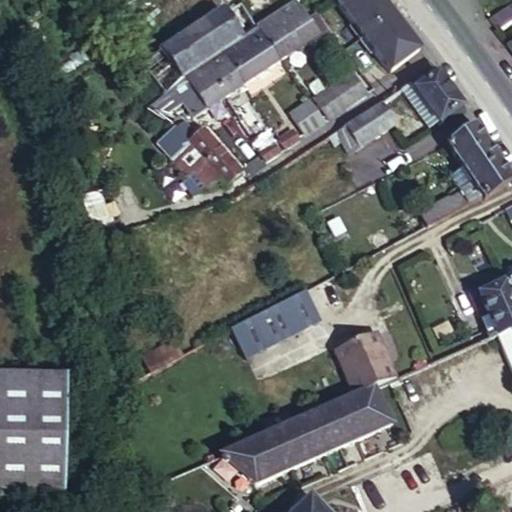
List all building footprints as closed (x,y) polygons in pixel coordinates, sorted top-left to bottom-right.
[(417,53),(378,0),(342,0),(335,5),(386,74),(417,53)] [(240,9),(251,26),(262,19),(251,2),(240,9)] [(511,4),(489,23),(499,34),(511,24),(511,4)] [(305,24),(293,5),(275,17),(298,51),(309,44),(316,40),(305,24)] [(240,42),(255,31),(251,26),(240,9),(225,19),(240,42)] [(241,43),(240,42),(225,19),(221,14),(158,56),(167,70),(150,81),(154,87),(160,97),(170,90),(202,69),(220,57),(239,44),(241,43)] [(298,51),(275,17),(255,31),(279,64),(298,51)] [(316,17),(305,24),(316,40),(329,35),(316,17)] [(279,64),(255,31),(240,42),(241,43),(239,44),(261,76),(279,64)] [(329,35),(316,40),(309,44),(313,52),(333,40),(329,35)] [(242,89),(261,76),(239,44),(220,57),(242,89)] [(141,67),(150,81),(167,70),(158,56),(141,67)] [(224,101),(242,89),(220,57),(202,69),(224,101)] [(170,90),(181,106),(192,121),(224,101),(202,69),(170,90)] [(437,128),(461,110),(434,70),(410,86),(435,126),(437,128)] [(329,91),(344,112),(344,111),(365,97),(351,76),(329,91)] [(427,132),(435,126),(410,86),(401,92),(427,132)] [(154,100),(160,97),(154,87),(148,91),(154,100)] [(144,108),(146,111),(166,116),(181,106),(170,90),(160,97),(154,100),(144,108)] [(326,125),(344,112),(329,91),(311,104),(326,125)] [(327,142),(333,152),(340,146),(350,160),(394,131),(379,107),(332,139),(327,142)] [(311,135),(324,126),(317,117),(305,125),(309,132),(311,135)] [(180,126),(173,131),(187,146),(188,148),(172,163),(188,180),(194,175),(209,191),(219,181),(226,189),(240,175),(202,133),(194,140),(180,126)] [(481,205),(511,184),(474,129),(445,149),(470,187),(458,193),(466,209),(479,202),(481,205)] [(278,143),(285,153),(299,143),(298,140),(293,133),(278,143)] [(267,164),(280,156),(274,146),(260,154),(267,164)] [(437,224),(466,209),(458,193),(429,209),(437,224)] [(0,207),(0,228),(33,220),(28,201),(0,207)] [(419,215),(425,230),(437,224),(429,209),(419,215)] [(87,230),(91,243),(95,242),(103,239),(99,225),(87,230)] [(477,299),(497,343),(498,342),(511,336),(511,306),(505,292),(503,288),(477,299)] [(325,321),(310,292),(267,315),(237,331),(253,359),(325,321)] [(511,336),(498,342),(497,343),(511,375),(511,336)] [(357,402),(376,394),(398,385),(377,337),(337,356),(357,402)] [(144,362),(151,374),(180,359),(174,346),(144,362)] [(0,500),(59,504),(65,375),(0,372),(0,500)] [(269,439),(221,459),(254,488),(391,431),(376,394),(357,402),(292,429),(269,439)] [(263,428),(269,439),(292,429),(287,418),(263,428)]
